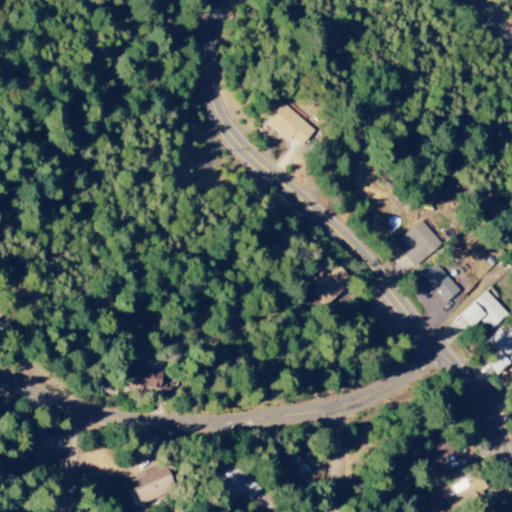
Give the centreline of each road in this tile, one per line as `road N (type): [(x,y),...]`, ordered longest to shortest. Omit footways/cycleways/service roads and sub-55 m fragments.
road 1 (residential): [(484,0),(227,9),(214,33),(213,85),(228,126),(250,152),(361,250),(460,364),(511,453)]
road 2 (residential): [(0,376),(88,413),(225,423),(354,405),(403,382),(442,346)]
